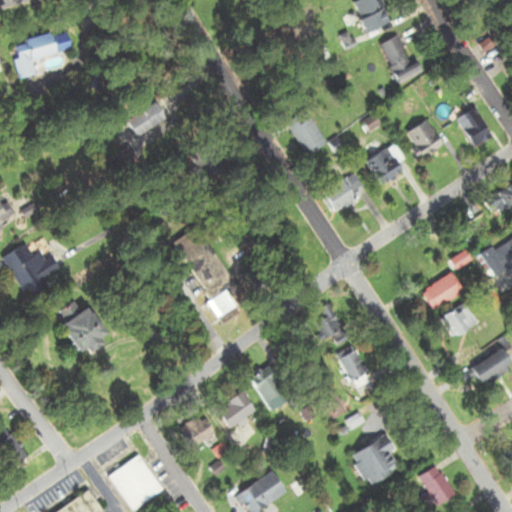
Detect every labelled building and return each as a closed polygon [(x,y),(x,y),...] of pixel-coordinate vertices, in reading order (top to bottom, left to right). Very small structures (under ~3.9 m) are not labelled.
[(355,37),(383,25),(371,0),(349,0),(340,5),(355,37)] [(7,43),(13,78),(26,75),(23,61),(43,57),(40,37),(7,43)] [(371,48),(388,87),(412,76),(395,37),(371,48)] [(115,122),(126,139),(154,121),(143,104),(115,122)] [(487,137),(469,108),(448,120),(467,150),(487,137)] [(363,133),(374,126),(368,116),(357,122),(363,133)] [(300,157),(322,143),(306,117),(284,131),(300,157)] [(397,137),(417,161),(438,144),(417,119),(397,137)] [(358,163),(372,187),(400,171),(386,147),(358,163)] [(331,183),(334,193),(318,199),(324,216),(357,204),(347,177),(331,183)] [(511,204),(511,190),(507,181),(483,194),(494,214),(511,204)] [(0,221),(8,217),(0,204),(0,221)] [(219,325),(204,303),(208,300),(166,235),(184,224),(181,220),(187,216),(242,301),(233,307),(237,312),(219,325)] [(511,234),(474,257),(487,278),(511,263),(511,234)] [(38,259),(34,251),(24,257),(18,245),(0,254),(0,266),(13,292),(54,271),(46,255),(38,259)] [(427,313),(454,289),(440,272),(412,296),(427,313)] [(477,322),(466,298),(431,314),(442,338),(477,322)] [(58,357),(99,346),(89,309),(48,321),(58,357)] [(458,372),(467,386),(494,369),(485,356),(458,372)] [(320,422),(338,412),(325,387),(306,397),(320,422)] [(205,411),(218,431),(247,412),(234,393),(205,411)] [(197,440),(201,446),(209,440),(189,414),(173,425),(178,432),(170,438),(181,452),(197,440)] [(340,456),(358,487),(390,468),(372,437),(340,456)] [(511,468),(511,444),(492,460),(503,475),(511,468)] [(128,510),(105,476),(133,456),(156,490),(128,510)] [(401,484),(414,504),(423,499),(430,508),(448,496),(428,466),(401,484)] [(226,494),(236,511),(247,511),(276,496),(262,473),(226,494)] [(52,511),(83,490),(98,511),(52,511)]
